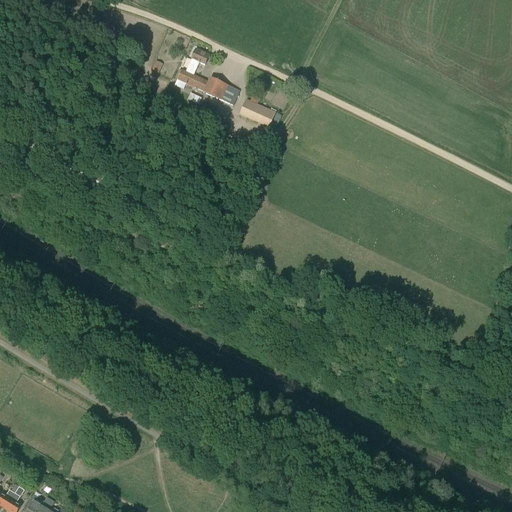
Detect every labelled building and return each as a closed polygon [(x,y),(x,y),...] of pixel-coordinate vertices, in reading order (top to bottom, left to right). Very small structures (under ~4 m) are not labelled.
[(191,61),(185,74),(193,77),(199,64),(204,67),(209,56),(195,51),(190,61),(191,61)] [(156,62),(152,71),(158,74),(163,65),(156,62)] [(193,77),(185,74),(181,72),(177,81),(204,93),(203,94),(233,107),(239,93),(210,80),(208,84),(193,77)] [(275,114),(247,102),(242,112),(271,124),(275,114)] [(0,496),(0,507),(5,510),(15,495),(9,492),(5,498),(0,496)] [(15,495),(5,510),(7,511),(18,511),(21,508),(16,505),(20,499),(15,495)] [(24,511),(38,511),(41,509),(44,503),(34,496),(24,511)] [(55,503),(46,498),(44,503),(52,508),(55,503)]
